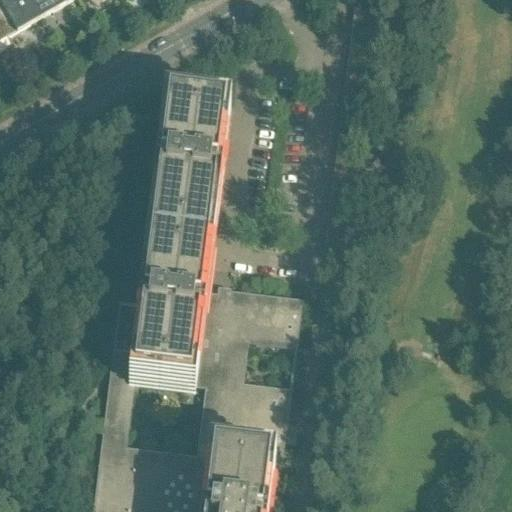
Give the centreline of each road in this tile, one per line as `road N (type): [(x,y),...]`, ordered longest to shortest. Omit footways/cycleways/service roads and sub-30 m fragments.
road 1 (residential): [(281,0),(330,84),(307,271),(325,288)]
road 2 (tertiary): [(0,144),(254,0)]
road 3 (unknown): [(330,84),(271,79),(256,89),(236,259)]
